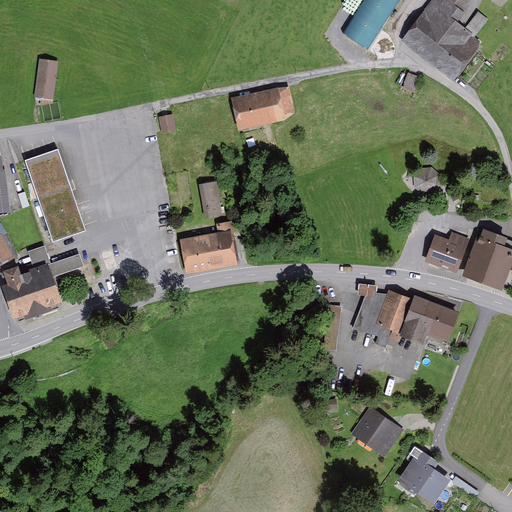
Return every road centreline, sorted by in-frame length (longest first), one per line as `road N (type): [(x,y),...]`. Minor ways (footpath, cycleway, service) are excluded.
road 1 (secondary): [(10,345),(145,296),(261,272),(405,278),(490,299)]
road 2 (unclassified): [(399,63),(0,135)]
road 3 (residential): [(490,299),(439,441),(452,465),(511,506)]
road 4 (unclassified): [(511,182),(496,130),(479,106),(449,82),(399,63)]
